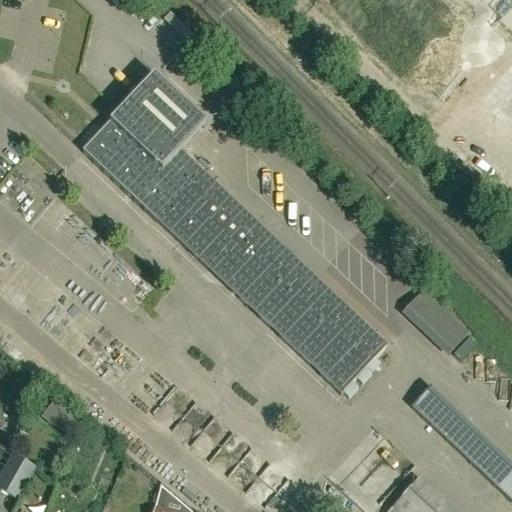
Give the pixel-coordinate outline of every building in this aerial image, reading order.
[(206,128),(153,79),(82,154),(340,398),(387,349),(180,155),(206,128)] [(402,315),(449,359),(469,336),(423,293),(404,311),(405,312),(402,315)] [(166,328),(180,343),(193,331),(179,315),(166,328)] [(167,397),(175,403),(180,397),(151,373),(134,393),(156,411),(167,397)] [(185,415),(205,433),(217,420),(196,402),(185,415)] [(21,462),(5,491),(20,498),(35,471),(21,462)] [(186,511),(159,489),(152,511),(186,511)] [(439,511),(414,489),(391,511),(439,511)] [(0,511),(7,511),(8,500),(0,499),(0,511)]
